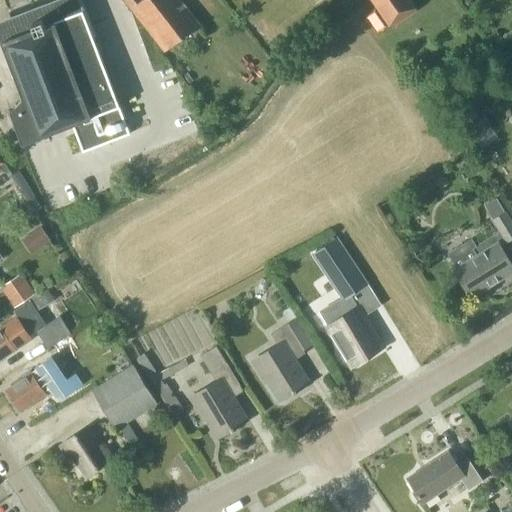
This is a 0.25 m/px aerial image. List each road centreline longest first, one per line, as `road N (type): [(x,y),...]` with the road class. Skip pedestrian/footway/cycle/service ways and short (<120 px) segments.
road 1 (residential): [(328,444),(511,330)]
road 2 (residential): [(200,511),(328,444)]
